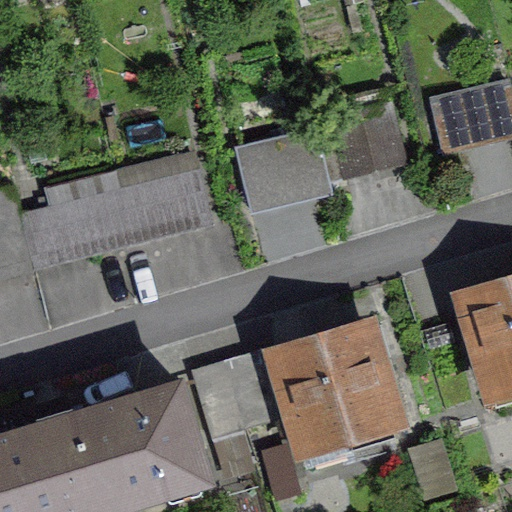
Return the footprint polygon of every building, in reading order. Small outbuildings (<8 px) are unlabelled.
[(511,92),(511,90),(431,109),(443,159),(511,142),(511,92)] [(320,128),(233,153),(253,224),(340,198),(320,128)] [(200,146),(50,183),(56,204),(25,211),(18,182),(0,186),(0,275),(219,222),(200,146)] [(511,281),(449,301),(484,417),(511,408),(511,281)] [(375,325),(199,380),(219,444),(283,424),(298,472),(410,437),(375,325)] [(178,393),(0,446),(0,511),(159,511),(210,497),(178,393)]
